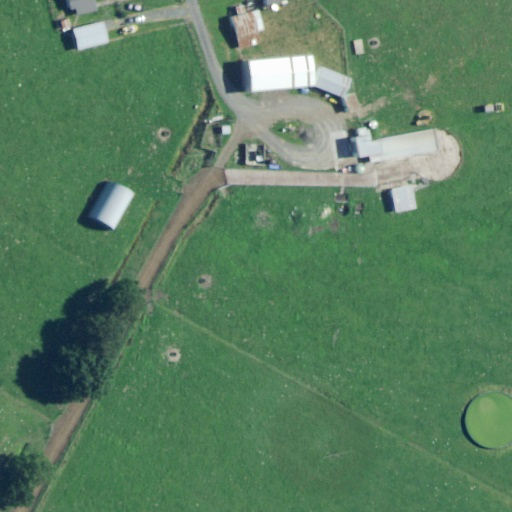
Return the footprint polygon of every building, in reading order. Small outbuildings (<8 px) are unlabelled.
[(65,0),(68,10),(73,9),(75,16),(95,11),(92,0),(65,0)] [(244,13),(242,4),(235,6),(238,15),(229,18),(239,48),(259,42),(255,31),(263,29),(257,9),(244,13)] [(71,29),(77,55),(88,53),(87,47),(106,42),(102,22),(71,29)] [(307,86),(304,56),(242,61),(245,91),(307,86)] [(348,78),(319,67),(312,87),(341,97),(348,78)] [(361,107),(352,92),(342,99),(351,113),(361,107)] [(434,151),(430,130),(370,140),(367,127),(357,129),(358,136),(351,137),(354,157),(366,155),(368,163),(434,151)] [(262,165),(263,145),(245,145),(245,164),(262,165)] [(130,194),(109,182),(89,217),(110,229),(130,194)] [(414,208),(410,186),(390,190),(394,212),(414,208)]
